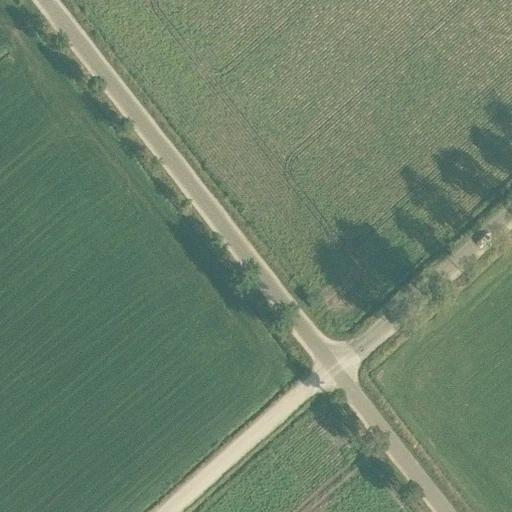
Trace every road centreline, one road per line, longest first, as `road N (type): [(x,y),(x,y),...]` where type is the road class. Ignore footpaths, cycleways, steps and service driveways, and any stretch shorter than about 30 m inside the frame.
road 1 (unclassified): [(333,369),(60,0)]
road 2 (unclassified): [(333,369),(511,209)]
road 3 (unclassified): [(165,511),(333,369)]
road 4 (unclassified): [(445,511),(333,369)]
